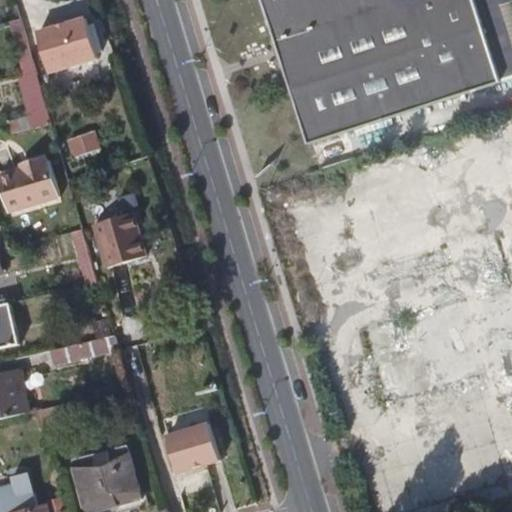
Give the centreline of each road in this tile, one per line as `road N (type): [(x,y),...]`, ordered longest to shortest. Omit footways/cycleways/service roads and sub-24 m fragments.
road 1 (tertiary): [(158,0),(313,511)]
road 2 (residential): [(176,511),(131,352)]
